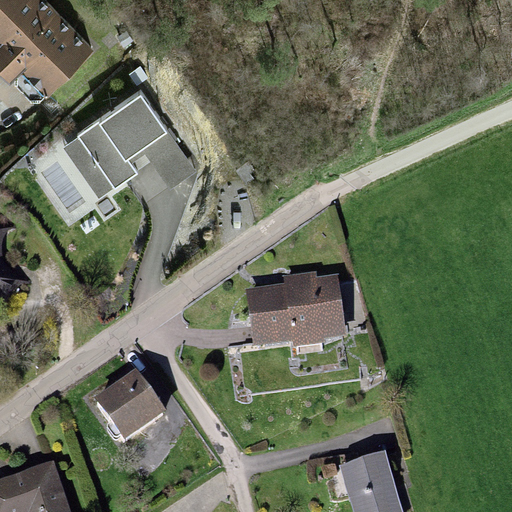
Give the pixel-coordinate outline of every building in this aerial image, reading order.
[(93,52),(41,0),(0,0),(0,39),(12,51),(0,62),(0,67),(19,86),(33,73),(53,93),(93,52)] [(163,133),(138,98),(81,139),(115,188),(134,174),(125,160),(163,133)] [(0,263),(1,263),(10,234),(0,228),(0,263)] [(19,285),(1,263),(0,263),(0,308),(2,309),(19,285)] [(290,299),(251,303),(257,355),(347,344),(340,286),(319,288),(319,284),(289,288),(290,299)] [(139,389),(101,415),(127,452),(165,425),(139,389)] [(398,511),(386,465),(343,476),(352,511),(398,511)] [(65,511),(54,476),(0,493),(0,511),(65,511)]
